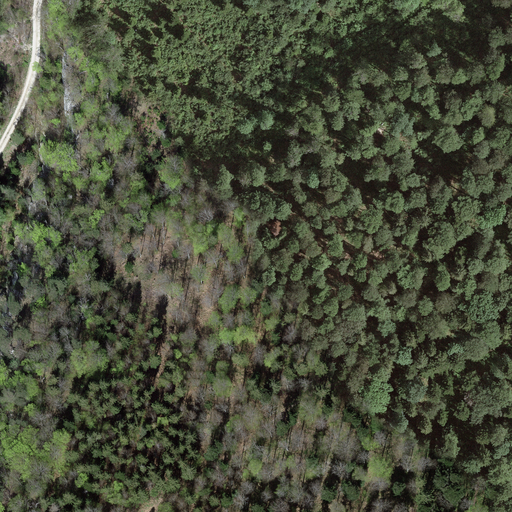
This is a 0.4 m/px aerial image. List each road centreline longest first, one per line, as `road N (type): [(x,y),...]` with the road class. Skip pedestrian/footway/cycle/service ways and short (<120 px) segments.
road 1 (track): [(511,339),(462,359),(321,389),(156,511)]
road 2 (track): [(0,147),(33,74),(38,0)]
